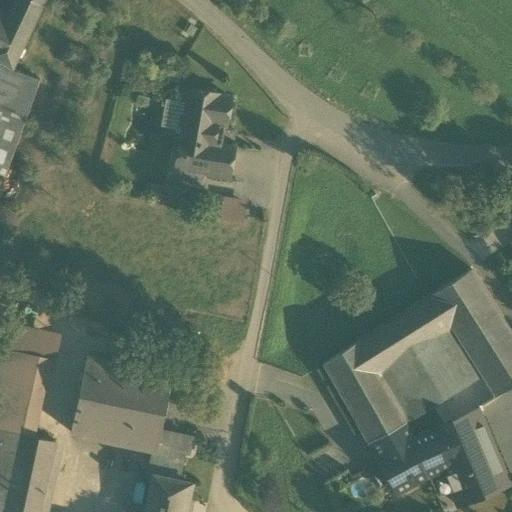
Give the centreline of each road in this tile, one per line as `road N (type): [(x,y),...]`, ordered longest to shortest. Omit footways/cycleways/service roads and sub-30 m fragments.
road 1 (unclassified): [(307,112),(288,154),(222,501),(237,511)]
road 2 (unclassified): [(511,154),(415,157),(370,145),(307,112)]
road 3 (unclassified): [(307,112),(195,0)]
